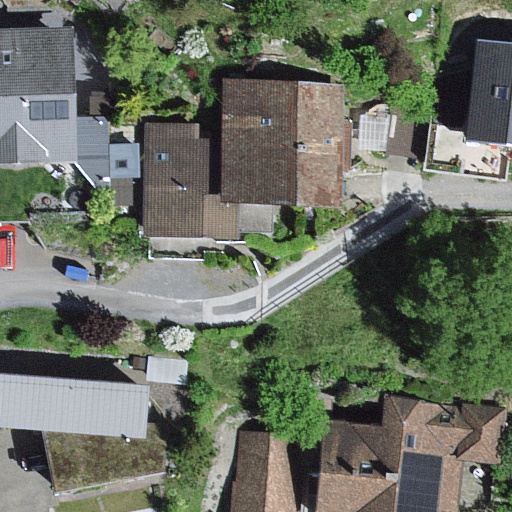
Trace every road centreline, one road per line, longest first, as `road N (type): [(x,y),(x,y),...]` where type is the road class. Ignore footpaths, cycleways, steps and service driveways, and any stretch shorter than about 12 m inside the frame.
road 1 (track): [(206,316),(244,305),(414,204),(511,199)]
road 2 (residential): [(0,294),(206,316)]
